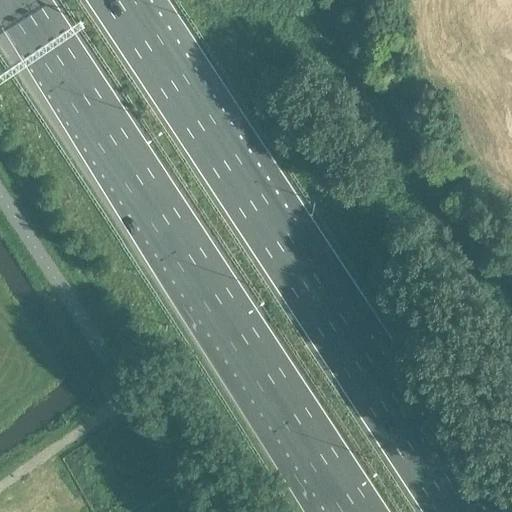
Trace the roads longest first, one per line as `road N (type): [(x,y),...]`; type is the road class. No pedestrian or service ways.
road 1 (motorway): [(452,511),(113,0)]
road 2 (motorway): [(20,0),(356,511)]
